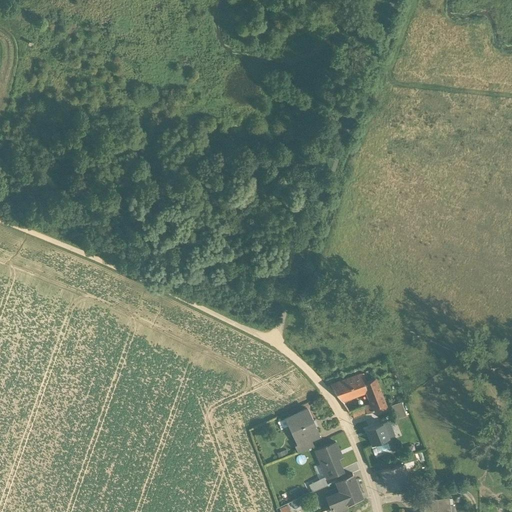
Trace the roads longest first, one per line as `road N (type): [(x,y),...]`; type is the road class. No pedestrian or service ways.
road 1 (track): [(0,223),(275,345)]
road 2 (residential): [(377,511),(343,419),(275,345)]
